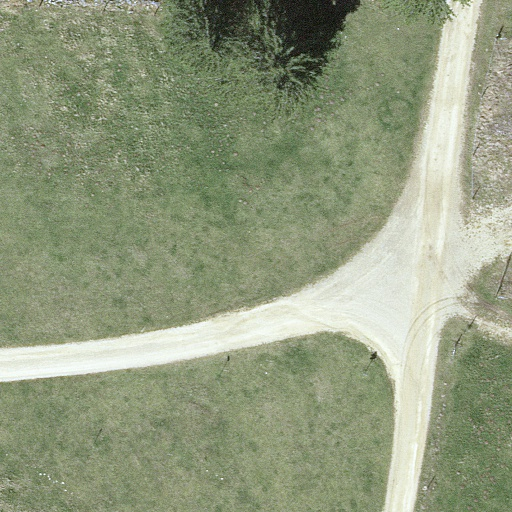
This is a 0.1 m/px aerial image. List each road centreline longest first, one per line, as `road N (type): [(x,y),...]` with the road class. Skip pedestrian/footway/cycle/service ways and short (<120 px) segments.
road 1 (track): [(395,511),(474,0)]
road 2 (track): [(0,369),(112,365),(423,303)]
